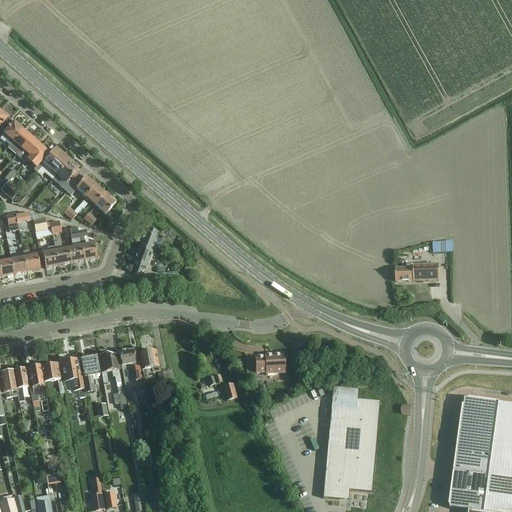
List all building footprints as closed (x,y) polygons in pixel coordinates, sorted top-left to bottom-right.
[(0,127),(4,124),(9,118),(3,113),(2,114),(0,112),(0,127)] [(10,129),(9,129),(8,130),(3,137),(8,141),(6,144),(10,146),(10,147),(22,132),(20,130),(21,128),(15,123),(10,129)] [(22,150),(33,138),(26,133),(25,134),(22,132),(10,147),(10,146),(8,149),(16,156),(22,150)] [(22,150),(17,156),(25,164),(27,161),(40,147),(37,145),(38,143),(33,138),(22,150)] [(43,150),(40,147),(27,161),(31,164),(34,161),(39,166),(43,161),(44,161),(45,160),(44,160),(50,153),(44,148),(43,150)] [(37,173),(37,174),(38,175),(41,177),(44,174),(52,181),(56,176),(57,177),(68,163),(55,150),(40,167),(42,168),(37,173)] [(2,163),(0,164),(0,172),(4,177),(10,171),(2,163)] [(68,163),(57,177),(65,184),(64,186),(69,191),(81,178),(76,173),(78,171),(68,163)] [(4,179),(8,183),(16,173),(12,170),(4,179)] [(86,199),(96,187),(86,179),(84,181),(81,178),(69,191),(73,194),(76,190),(80,194),(81,195),(86,199)] [(9,182),(2,191),(1,192),(12,201),(20,192),(9,182)] [(96,187),(86,199),(95,207),(105,196),(96,187)] [(105,196),(95,207),(100,212),(105,216),(116,204),(106,195),(105,196)] [(83,216),(86,210),(76,204),(72,210),(83,216)] [(72,222),(75,217),(76,216),(73,213),(68,209),(64,215),(72,222)] [(96,212),(93,216),(101,222),(104,218),(96,212)] [(20,214),(15,215),(18,229),(19,232),(28,230),(26,222),(30,221),(29,215),(23,214),(22,214),(20,214)] [(9,216),(6,217),(7,219),(8,223),(10,234),(19,232),(15,215),(9,216)] [(83,220),(90,227),(94,223),(95,222),(88,215),(83,220)] [(160,233),(165,228),(153,217),(148,222),(160,233)] [(36,234),(51,231),(50,225),(46,225),(45,220),(33,222),(36,234)] [(58,223),(50,225),(51,231),(52,236),(60,234),(59,229),(61,229),(60,223),(58,223)] [(72,240),(79,239),(77,229),(73,228),(70,230),(72,240)] [(79,239),(81,247),(84,262),(86,262),(97,260),(94,245),(86,247),(84,238),(87,237),(86,234),(86,231),(77,229),(79,239)] [(157,240),(159,235),(145,230),(143,236),(145,237),(140,250),(152,254),(155,246),(160,248),(162,247),(163,244),(162,242),(157,240)] [(443,248),(463,248),(463,237),(443,237),(443,248)] [(68,265),(71,265),(68,250),(65,251),(63,242),(54,244),(54,248),(58,268),(59,267),(68,265)] [(83,263),(84,262),(81,247),(68,250),(71,265),(72,265),(83,263)] [(47,249),(48,254),(42,255),(45,270),(47,270),(57,268),(58,268),(54,248),(47,249)] [(152,254),(140,250),(133,266),(130,265),(127,273),(140,277),(143,270),(145,270),(152,254)] [(29,253),(23,254),(24,259),(27,274),(28,273),(40,271),(37,256),(30,258),(29,253)] [(18,260),(11,262),(14,276),(27,274),(24,259),(18,260)] [(11,262),(0,263),(0,272),(1,279),(14,276),(11,262)] [(397,283),(438,282),(438,266),(413,267),(413,269),(396,269),(397,283)] [(125,351),(121,352),(121,353),(118,354),(121,368),(128,367),(131,384),(142,382),(138,364),(136,365),(133,352),(128,353),(128,352),(126,352),(125,351)] [(142,371),(142,376),(158,373),(160,387),(174,385),(171,371),(167,372),(160,373),(159,362),(157,363),(155,352),(149,353),(147,352),(144,353),(143,355),(141,355),(144,371),(142,371)] [(265,358),(256,358),(255,358),(255,375),(266,374),(266,375),(284,374),(283,355),(265,356),(265,358)] [(111,356),(101,358),(104,373),(102,373),(104,384),(108,384),(106,374),(112,373),(113,380),(115,379),(116,385),(117,385),(121,384),(116,357),(111,358),(111,356)] [(88,360),(81,361),(85,379),(82,380),(85,395),(94,393),(92,379),(99,377),(96,358),(95,359),(93,357),(89,358),(88,360)] [(204,360),(193,363),(198,379),(209,376),(204,360)] [(64,384),(72,383),(74,393),(78,393),(79,401),(85,400),(82,380),(81,374),(79,375),(77,362),(61,365),(64,384)] [(57,366),(41,369),(44,385),(57,383),(60,398),(65,398),(62,384),(61,385),(57,366)] [(183,379),(180,366),(171,368),(173,381),(183,379)] [(44,387),(44,385),(41,369),(29,371),(32,389),(30,390),(33,403),(38,403),(36,389),(44,387)] [(14,373),(18,398),(19,404),(25,403),(22,390),(28,389),(25,371),(14,373)] [(0,379),(0,395),(0,396),(4,395),(6,395),(7,400),(18,398),(14,373),(1,376),(1,379),(0,379)] [(210,379),(206,380),(208,388),(220,385),(218,377),(210,379)] [(236,398),(246,396),(241,380),(232,383),(236,398)] [(231,386),(222,389),(225,403),(235,400),(231,386)] [(323,499),(339,501),(340,491),(349,492),(372,494),(380,403),(365,402),(356,401),(358,391),(332,388),(332,396),(331,409),(323,499)] [(121,389),(117,390),(121,411),(127,410),(123,389),(121,389)] [(449,505),(449,507),(450,507),(450,510),(465,511),(511,511),(511,405),(465,400),(464,407),(463,407),(462,408),(463,409),(450,505),(449,505)] [(59,474),(46,476),(47,481),(47,485),(61,483),(59,474)] [(92,511),(103,511),(104,511),(102,496),(99,482),(92,483),(94,497),(90,498),(92,511)] [(161,487),(165,506),(175,504),(171,485),(161,487)] [(114,494),(117,508),(131,505),(128,491),(114,494)] [(152,493),(156,511),(165,509),(162,491),(152,493)] [(148,492),(142,494),(147,509),(153,507),(148,492)] [(114,494),(104,496),(104,499),(106,511),(116,509),(114,494)] [(36,499),(37,502),(38,511),(51,511),(49,497),(36,499)] [(75,497),(64,500),(66,511),(72,511),(78,511),(75,497)] [(135,511),(142,511),(140,497),(134,498),(135,511)] [(14,501),(16,511),(24,511),(21,498),(14,500),(14,501)] [(0,509),(0,511),(16,511),(14,501),(0,504),(0,509)] [(30,503),(31,511),(38,511),(37,502),(30,503)]
